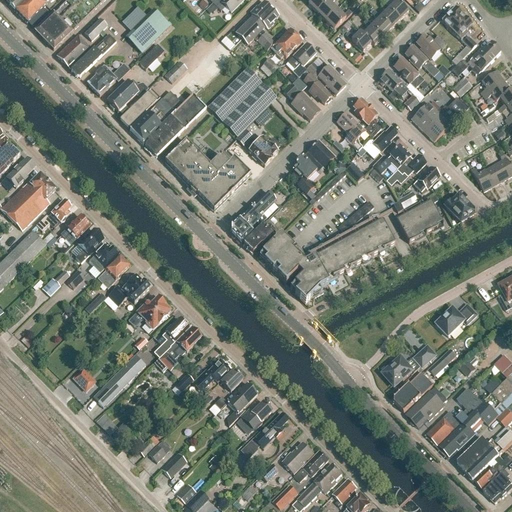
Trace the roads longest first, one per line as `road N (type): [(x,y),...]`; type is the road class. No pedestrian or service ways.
road 1 (residential): [(389,511),(0,119)]
road 2 (tertiary): [(208,242),(0,31)]
road 3 (unclassified): [(0,343),(164,511)]
road 4 (residential): [(293,324),(490,215)]
road 5 (unclassified): [(208,242),(361,86)]
road 6 (residential): [(349,385),(423,311),(511,263)]
road 7 (residential): [(490,215),(361,86)]
road 8 (tertiary): [(472,511),(349,385)]
road 9 (residential): [(361,86),(274,0)]
